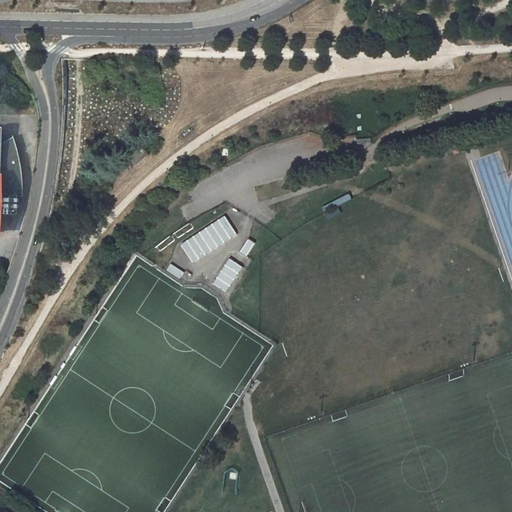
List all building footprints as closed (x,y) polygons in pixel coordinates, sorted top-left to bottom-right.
[(14,137),(0,144),(1,129),(0,128),(0,212),(13,214),(14,196),(22,196),(22,182),(21,167),(19,153),(15,139),(14,137)] [(131,158),(138,165),(150,154),(143,147),(131,158)] [(226,216),(182,245),(194,263),(238,234),(226,216)] [(250,239),(241,252),(248,256),(256,243),(250,239)] [(231,258),(215,283),(228,292),(244,267),(231,258)] [(172,264),(168,270),(181,278),(185,272),(172,264)]
